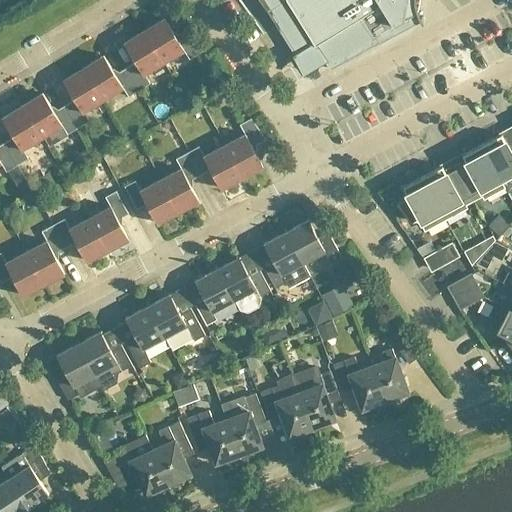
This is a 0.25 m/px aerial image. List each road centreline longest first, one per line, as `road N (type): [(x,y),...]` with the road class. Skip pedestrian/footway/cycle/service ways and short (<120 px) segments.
road 1 (residential): [(4,342),(320,172)]
road 2 (residential): [(320,172),(484,414)]
road 3 (tertiary): [(484,414),(221,511)]
road 4 (residential): [(320,172),(511,68)]
road 5 (residential): [(191,0),(320,172)]
road 6 (residential): [(90,511),(4,342)]
road 7 (residential): [(0,78),(127,0)]
